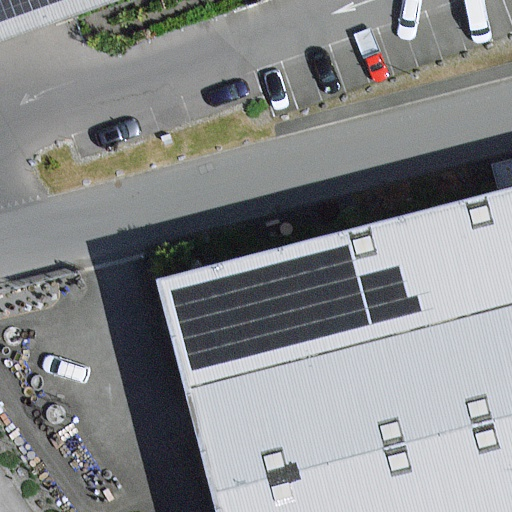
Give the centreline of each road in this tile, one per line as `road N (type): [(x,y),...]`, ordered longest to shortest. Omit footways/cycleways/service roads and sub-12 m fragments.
road 1 (unclassified): [(511,109),(0,243)]
road 2 (unknown): [(115,212),(194,511)]
